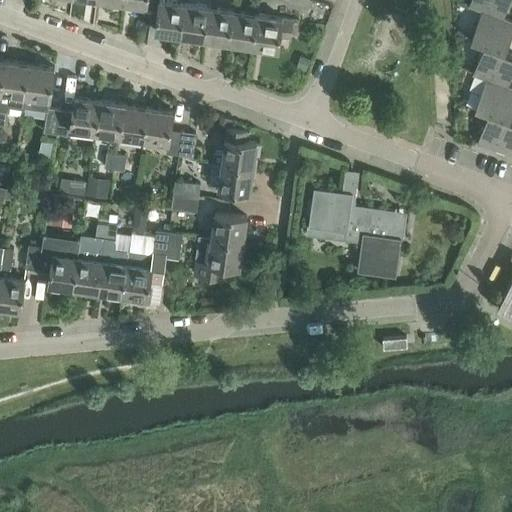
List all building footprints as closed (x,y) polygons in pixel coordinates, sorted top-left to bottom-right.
[(160,0),(156,31),(181,34),(185,2),(170,0),(160,0)] [(471,0),(469,5),(482,9),(504,17),(510,0),(471,0)] [(185,2),(181,34),(205,38),(210,6),(185,2)] [(210,6),(205,38),(229,41),(234,9),(210,6)] [(234,9),(229,41),(254,45),(258,13),(234,9)] [(511,19),(504,17),(482,9),(471,39),(484,43),(506,51),(511,35),(511,19)] [(293,18),(258,13),(254,45),(279,49),(281,34),(291,36),(293,18)] [(511,52),(506,51),(484,43),(474,73),(487,78),(509,85),(511,75),(511,52)] [(301,55),(297,66),(306,69),(310,59),(301,55)] [(6,58),(0,100),(0,123),(7,124),(9,110),(10,110),(11,105),(24,107),(31,62),(6,58)] [(31,62),(24,107),(48,111),(48,106),(50,106),(51,98),(56,66),(31,62)] [(511,86),(509,85),(487,78),(476,107),(489,112),(511,119),(511,115),(511,86)] [(96,131),(101,99),(75,95),(73,110),(62,108),(58,132),(71,134),(72,127),(96,131)] [(120,134),(125,102),(101,99),(96,131),(120,134)] [(145,138),(149,106),(125,102),(120,134),(145,138)] [(48,111),(45,130),(58,132),(62,108),(50,106),(48,106),(48,111)] [(149,106),(145,138),(168,141),(167,151),(180,153),(183,130),(171,128),(174,109),(149,106)] [(511,119),(489,112),(478,141),(511,153),(511,119)] [(214,161),(222,162),(255,166),(258,141),(246,139),(247,129),(227,127),(224,152),(216,151),(214,161)] [(197,132),(183,130),(180,153),(194,155),(197,132)] [(105,166),(115,167),(118,152),(108,151),(105,166)] [(118,152),(115,167),(125,169),(128,154),(118,152)] [(0,161),(0,181),(8,183),(11,163),(0,161)] [(251,191),(255,166),(222,162),(219,187),(251,191)] [(91,177),(89,194),(109,197),(112,180),(91,177)] [(75,178),(72,192),(84,194),(87,180),(75,178)] [(174,193),(199,196),(201,182),(176,179),(174,193)] [(0,186),(0,196),(12,198),(13,188),(0,186)] [(397,275),(402,236),(393,235),(397,209),(352,203),(354,191),(315,186),(309,224),(310,224),(308,234),(362,241),(358,269),(397,275)] [(135,190),(123,190),(122,205),(134,206),(135,190)] [(197,210),(199,196),(174,193),(172,206),(197,210)] [(75,203),(58,200),(54,225),(71,228),(75,203)] [(136,204),(134,213),(145,215),(148,211),(148,205),(136,204)] [(216,211),(212,236),(244,240),(248,215),(216,211)] [(110,213),(109,221),(117,222),(118,214),(110,213)] [(79,254),(74,287),(99,290),(108,221),(98,220),(96,235),(82,233),(81,239),(79,254)] [(123,293),(129,251),(117,249),(117,238),(116,237),(119,222),(117,222),(109,221),(108,221),(99,290),(123,293)] [(129,251),(123,293),(148,297),(151,278),(163,280),(167,256),(170,230),(157,228),(153,254),(129,251)] [(184,232),(170,230),(167,256),(180,258),(184,232)] [(42,245),(39,269),(51,270),(49,283),(74,287),(79,254),(81,239),(44,234),(42,245)] [(198,260),(196,272),(229,276),(230,264),(241,265),(244,240),(231,238),(212,236),(201,235),(198,260)] [(26,267),(39,269),(42,245),(29,243),(26,267)] [(0,273),(1,273),(0,277),(0,305),(21,309),(26,277),(11,275),(15,247),(4,246),(0,271),(0,273)] [(511,277),(498,304),(511,311),(511,277)] [(407,335),(383,338),(384,348),(408,345),(407,335)]
